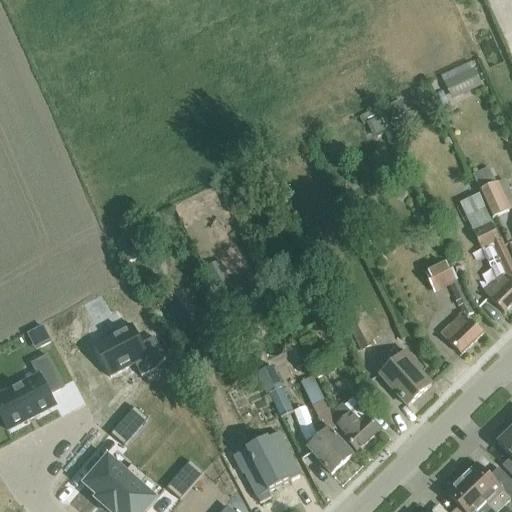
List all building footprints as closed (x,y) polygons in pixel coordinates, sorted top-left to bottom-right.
[(444,84),(452,101),(481,87),(473,70),(444,84)] [(367,127),(373,140),(391,132),(382,111),(375,114),(374,111),(358,118),(363,129),(367,127)] [(474,175),(482,192),(494,219),(510,212),(498,185),(497,185),(489,168),(474,175)] [(484,210),(468,218),(499,283),(486,297),(506,316),(511,309),(511,261),(503,241),(500,242),(484,210)] [(184,232),(204,269),(206,268),(217,289),(230,282),(219,262),(220,261),(200,224),(184,232)] [(450,346),(464,359),(485,337),(469,320),(475,318),(451,264),(427,276),(435,294),(451,287),(464,316),(443,337),(451,345),(450,346)] [(175,333),(190,323),(183,312),(168,322),(175,333)] [(376,348),(358,312),(346,318),(363,354),(376,348)] [(335,316),(325,321),(333,337),(343,333),(335,316)] [(110,339),(93,348),(110,380),(135,366),(141,379),(156,371),(166,360),(155,340),(142,346),(132,327),(110,339)] [(311,362),(320,380),(341,370),(332,352),(311,362)] [(382,379),(410,409),(433,389),(421,376),(423,374),(407,356),(382,379)] [(20,387),(0,397),(0,417),(8,433),(56,408),(50,397),(64,390),(47,358),(32,366),(38,378),(20,387)] [(272,392),(276,399),(284,417),(293,413),(271,367),(259,373),(269,394),(272,392)] [(328,419),(330,424),(336,421),(327,402),(324,403),(313,380),(303,385),(322,422),(328,419)] [(348,439),(361,453),(382,433),(352,401),(335,417),(343,433),(349,439),(348,439)] [(124,449),(148,422),(135,410),(111,437),(124,449)] [(511,429),(499,441),(511,455),(502,465),(511,475),(511,429)] [(311,452),(334,477),(354,459),(330,433),(311,452)] [(279,437),(235,460),(244,477),(245,476),(258,500),(260,506),(271,500),(268,495),(301,478),(279,437)] [(99,470),(84,487),(98,499),(96,502),(106,511),(139,473),(132,467),(125,474),(108,460),(99,470)] [(478,463),(462,479),(487,505),(493,511),(499,511),(511,499),(511,482),(498,469),(491,476),(478,463)] [(180,503),(204,476),(190,464),(167,491),(180,503)] [(139,473),(106,511),(147,511),(157,502),(140,488),(147,480),(139,473)] [(458,506),(452,511),(480,511),(487,505),(462,479),(446,494),(458,506)]
